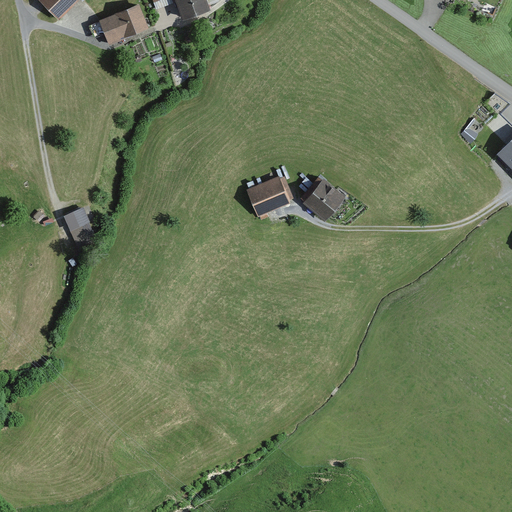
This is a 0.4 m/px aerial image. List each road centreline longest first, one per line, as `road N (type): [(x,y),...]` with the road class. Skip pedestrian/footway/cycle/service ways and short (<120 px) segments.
road 1 (track): [(295,211),(330,231),(450,229),(511,197)]
road 2 (track): [(18,0),(56,205)]
road 3 (unclassified): [(511,96),(375,0)]
